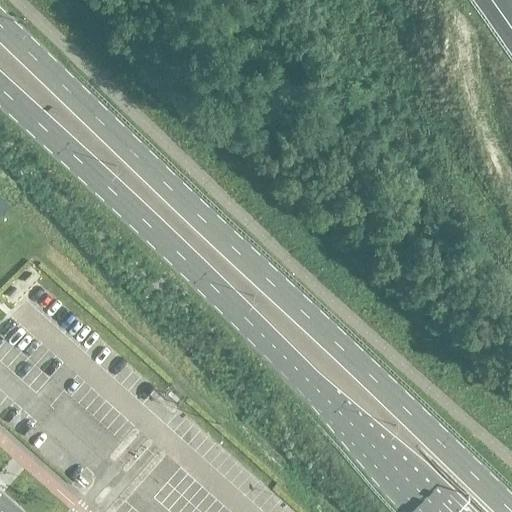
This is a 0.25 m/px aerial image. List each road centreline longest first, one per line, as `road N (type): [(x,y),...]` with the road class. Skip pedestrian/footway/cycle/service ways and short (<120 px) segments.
road 1 (primary): [(509,511),(0,24)]
road 2 (primary): [(0,90),(440,511)]
